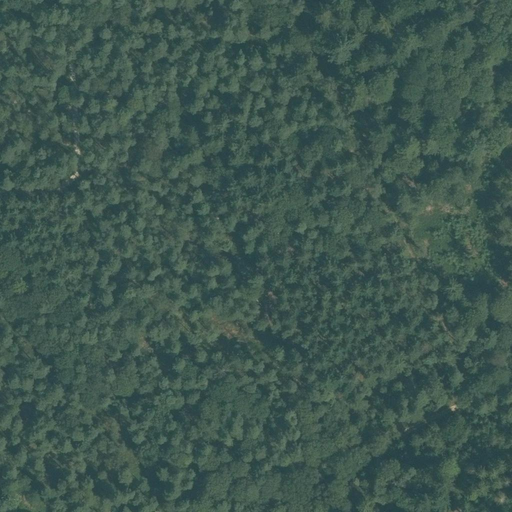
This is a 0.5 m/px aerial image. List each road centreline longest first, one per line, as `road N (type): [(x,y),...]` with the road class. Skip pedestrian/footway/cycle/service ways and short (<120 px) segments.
road 1 (track): [(299,0),(475,394)]
road 2 (track): [(0,190),(79,185),(68,0)]
road 3 (track): [(437,413),(238,511)]
road 4 (track): [(511,376),(437,413),(414,511)]
